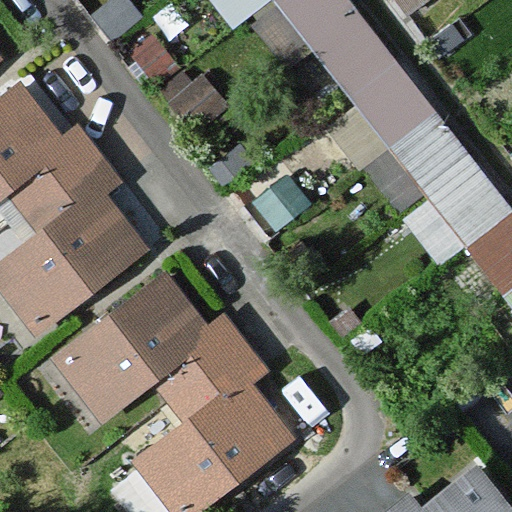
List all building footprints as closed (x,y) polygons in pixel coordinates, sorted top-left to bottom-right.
[(124,0),(116,0),(93,21),(115,46),(145,24),(124,0)] [(511,219),(342,0),(206,0),(237,40),(249,31),(286,79),(310,60),(344,103),(350,111),(325,131),(359,175),(363,173),(399,219),(423,201),(426,203),(429,206),(405,225),(441,270),(465,252),(511,312),(511,219)] [(431,0),(394,0),(407,18),(432,1),(431,0)] [(451,29),(427,48),(439,63),(464,44),(451,29)] [(158,43),(134,61),(156,89),(180,71),(158,43)] [(184,74),(154,99),(190,144),(232,114),(202,78),(194,86),(184,74)] [(26,204),(99,147),(76,118),(62,129),(24,79),(0,97),(0,187),(8,182),(26,204)] [(123,177),(99,147),(26,204),(47,231),(0,267),(0,277),(40,328),(152,240),(110,187),(123,177)] [(240,147),(209,173),(227,194),(259,169),(240,147)] [(273,173),(238,199),(254,221),(289,195),(273,173)] [(303,267),(293,276),(305,290),(316,282),(303,267)] [(169,395),(242,338),(219,309),(205,319),(167,270),(55,356),(99,412),(151,372),(169,395)] [(351,301),(331,315),(343,332),(363,318),(351,301)] [(370,324),(351,338),(364,354),(382,339),(370,324)] [(266,368),(242,338),(169,395),(190,421),(138,462),(177,511),(191,511),(295,430),(254,378),(266,368)] [(410,485),(386,505),(391,511),(511,511),(511,499),(474,455),(422,499),(410,485)]
